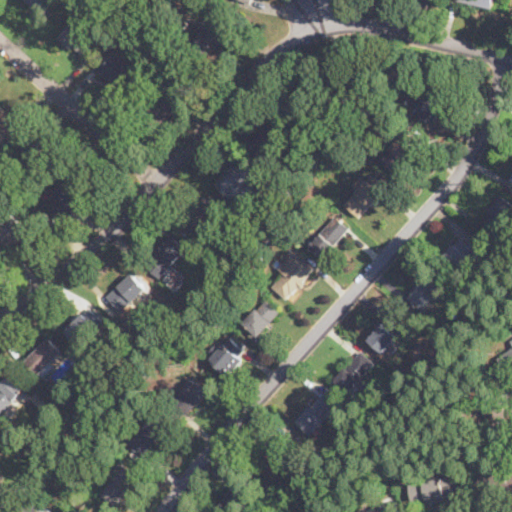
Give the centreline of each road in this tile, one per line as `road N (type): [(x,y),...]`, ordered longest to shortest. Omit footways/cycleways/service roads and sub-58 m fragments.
road 1 (residential): [(0,321),(109,235),(289,42),(352,24),(507,57)]
road 2 (residential): [(163,511),(461,171),(507,57)]
road 3 (residential): [(0,40),(157,182)]
